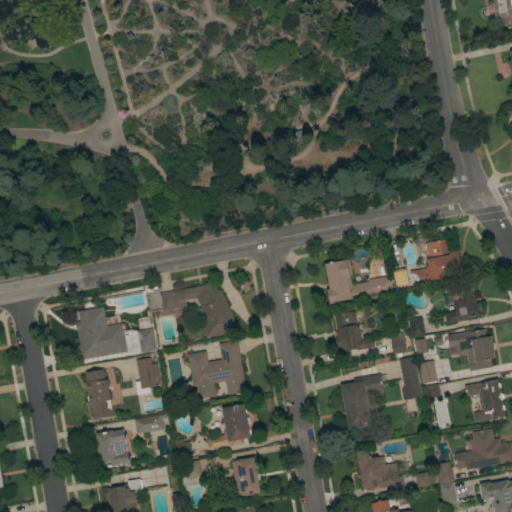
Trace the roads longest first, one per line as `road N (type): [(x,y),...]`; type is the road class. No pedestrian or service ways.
road 1 (residential): [(0,296),(511,195)]
road 2 (residential): [(427,0),(456,145),(511,257)]
road 3 (residential): [(267,243),(312,511)]
road 4 (residential): [(19,293),(57,511)]
